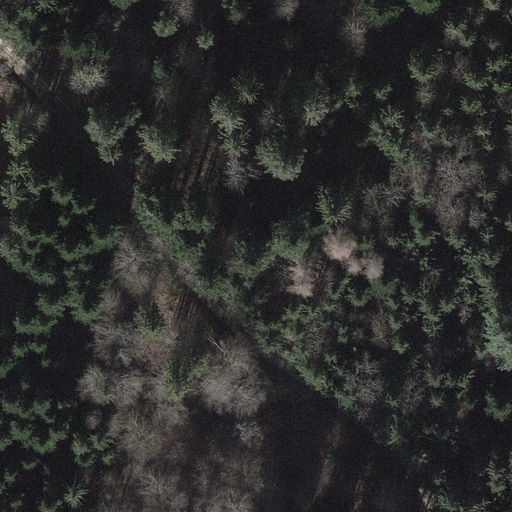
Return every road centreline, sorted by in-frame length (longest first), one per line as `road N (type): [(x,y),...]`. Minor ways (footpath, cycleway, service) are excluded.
road 1 (track): [(439,511),(365,416),(190,265),(93,133),(19,42),(0,31)]
road 2 (track): [(305,0),(380,134),(481,268)]
